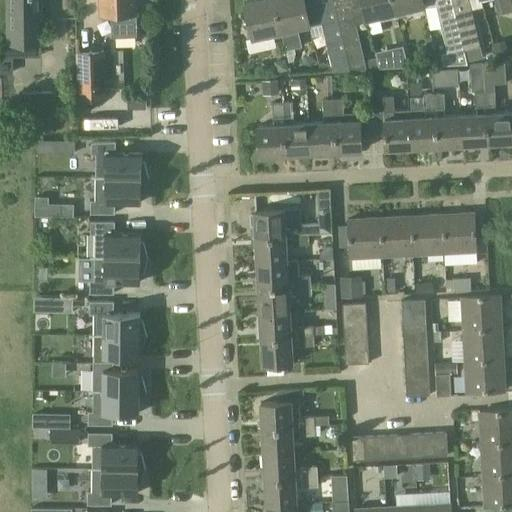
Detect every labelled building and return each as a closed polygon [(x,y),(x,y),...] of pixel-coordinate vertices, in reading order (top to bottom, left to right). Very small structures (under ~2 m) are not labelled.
[(41,43),(41,0),(6,0),(7,43),(41,43)] [(111,34),(136,33),(135,0),(99,0),(99,15),(111,15),(111,34)] [(282,34),(276,10),(265,13),(261,0),(250,0),(244,2),(252,37),(246,38),(249,51),(269,47),(267,38),(274,36),(282,34)] [(309,23),(303,0),(284,0),(286,8),(276,10),(282,34),(286,51),(301,47),(296,26),(309,23)] [(303,0),(309,23),(309,26),(321,23),(332,70),(350,69),(332,0),(330,0),(321,2),(320,0),(303,0)] [(332,0),(350,69),(367,68),(355,15),(365,13),(362,0),(332,0)] [(362,0),(365,13),(367,19),(379,16),(380,20),(397,16),(393,0),(362,0)] [(393,0),(397,16),(412,12),(411,8),(423,6),(421,0),(393,0)] [(421,0),(423,6),(423,7),(436,4),(447,52),(437,54),(440,64),(467,63),(463,48),(452,0),(421,0)] [(452,0),(463,48),(479,44),(468,0),(452,0)] [(493,0),(497,11),(511,7),(511,3),(511,0),(493,0)] [(379,67),(409,66),(404,44),(375,51),(379,67)] [(107,98),(106,49),(76,51),(77,99),(107,98)] [(482,62),(482,71),(483,89),(487,142),(511,140),(511,137),(510,111),(495,111),(493,84),(505,83),(503,61),(482,62)] [(482,71),(482,62),(471,63),(472,72),(482,71)] [(433,84),(441,84),(440,67),(432,67),(432,69),(433,84)] [(487,142),(483,89),(473,90),(474,112),(460,113),(462,143),(487,142)] [(462,143),(460,113),(444,114),(443,92),(434,93),(437,145),(462,143)] [(437,145),(434,93),(423,93),(424,115),(410,116),(411,146),(437,145)] [(411,146),(410,116),(394,117),(392,95),(382,96),(385,148),(411,146)] [(333,99),(335,150),(361,149),(359,119),(343,120),(342,98),(333,99)] [(335,150),(333,99),(321,99),(322,121),(309,122),(310,152),(335,150)] [(310,152),(309,122),(292,123),(291,101),(282,102),(285,153),(310,152)] [(285,153),(282,102),(271,102),(272,125),(256,126),(258,155),(285,153)] [(91,175),(91,176),(150,177),(150,176),(149,176),(145,161),(142,161),(142,152),(116,152),(116,140),(92,140),(92,153),(96,153),(96,175),(91,175)] [(150,177),(91,176),(91,177),(96,177),(95,199),(91,199),(91,212),(115,212),(115,201),(141,201),(141,192),(144,192),(149,177),(150,177)] [(33,198),(33,214),(72,215),(72,199),(33,198)] [(253,210),(255,235),(306,233),(331,231),(329,206),(317,207),(318,223),(296,224),(295,208),(253,210)] [(443,213),(444,251),(476,250),(474,212),(443,213)] [(444,251),(443,213),(411,215),(413,253),(444,251)] [(413,253),(411,215),(380,216),(381,254),(413,253)] [(381,254),(380,216),(348,218),(350,256),(381,254)] [(90,256),(149,257),(149,256),(148,256),(144,241),(141,241),(141,232),(115,232),(115,220),(91,220),(91,233),(95,233),(95,255),(90,255),(90,256)] [(306,243),(306,233),(255,235),(256,261),(286,259),(285,244),(306,243)] [(149,257),(90,256),(90,257),(95,257),(95,279),(90,279),(90,292),(114,292),(114,281),(140,281),(141,272),(144,272),(148,258),(149,258),(149,257)] [(256,261),(257,286),(309,283),(309,273),(287,275),(286,259),(256,261)] [(382,262),(383,290),(397,289),(396,262),(382,262)] [(340,275),(341,294),(364,294),(363,274),(340,275)] [(468,288),(468,276),(444,277),(445,288),(468,288)] [(324,306),(335,306),(335,281),(324,281),(324,306)] [(310,294),(309,283),(257,286),(259,312),(289,310),(288,295),(310,294)] [(462,327),(501,326),(499,294),(461,296),(462,327)] [(30,295),(30,310),(72,310),(72,295),(30,295)] [(401,312),(425,310),(424,298),(400,299),(401,312)] [(90,333),(90,334),(149,335),(149,334),(147,334),(143,320),(140,320),(140,312),(114,312),(114,301),(90,300),(90,313),(94,313),(94,333),(90,333)] [(342,315),(365,314),(364,301),(341,302),(342,315)] [(259,312),(260,337),(312,334),(312,324),(289,325),(289,310),(259,312)] [(425,310),(401,312),(402,323),(425,322),(425,310)] [(343,327),(366,325),(365,314),(342,315),(343,327)] [(402,335),(426,334),(425,322),(402,323),(402,335)] [(343,339),(366,337),(366,325),(343,327),(343,339)] [(502,357),(501,326),(462,327),(464,359),(502,357)] [(149,335),(90,334),(94,335),(94,362),(113,362),(113,356),(140,357),(140,349),(143,349),(147,335),(149,335)] [(313,344),(312,334),(260,337),(261,362),(291,361),(290,346),(313,344)] [(403,347),(427,346),(426,334),(402,335),(403,347)] [(344,350),(367,349),(366,337),(343,339),(344,350)] [(450,339),(451,358),(460,358),(459,338),(450,339)] [(404,359),(427,358),(427,346),(403,347),(404,359)] [(367,349),(344,350),(345,363),(368,362),(367,349)] [(504,389),(502,357),(464,359),(465,390),(504,389)] [(405,371),(428,370),(427,358),(404,359),(405,371)] [(89,390),(147,391),(147,390),(146,390),(142,376),(139,376),(139,369),(113,368),(113,362),(94,362),(93,389),(89,389),(89,390)] [(405,383),(429,382),(428,370),(405,371),(405,383)] [(429,382),(405,383),(406,395),(429,393),(429,382)] [(261,428),(314,425),(313,414),(300,414),(299,401),(304,401),(303,387),(277,389),(277,401),(259,402),(261,428)] [(147,391),(89,390),(93,391),(93,411),(89,410),(89,423),(113,424),(113,412),(139,412),(139,405),(142,405),(146,391),(147,391)] [(479,442),(511,440),(511,409),(478,411),(479,442)] [(32,410),(31,425),(48,426),(47,440),(77,441),(77,425),(69,425),(69,412),(32,410)] [(262,452),(293,450),(293,435),(314,434),(314,425),(261,428),(262,452)] [(88,467),(146,468),(146,467),(145,467),(141,452),(139,452),(139,443),(112,443),(113,432),(89,431),(88,444),(93,444),(92,467),(88,467)] [(434,432),(435,455),(447,454),(446,431),(434,432)] [(423,455),(422,432),(411,433),(412,456),(423,455)] [(435,455),(434,432),(422,432),(423,455),(435,455)] [(400,456),(399,433),(387,434),(389,457),(400,456)] [(412,456),(411,433),(399,433),(400,456),(412,456)] [(389,457),(387,434),(376,435),(377,457),(389,457)] [(365,458),(364,435),(350,436),(351,459),(365,458)] [(376,435),(364,435),(365,458),(377,457),(376,435)] [(511,440),(479,442),(480,474),(511,472),(511,440)] [(263,477),(316,474),(316,464),(294,465),(293,450),(262,452),(263,477)] [(409,476),(429,477),(429,463),(409,462),(409,476)] [(32,466),(31,494),(44,494),(45,466),(32,466)] [(146,469),(146,468),(88,467),(88,468),(92,468),(92,490),(88,490),(88,503),(112,504),(112,492),(138,492),(138,483),(141,483),(145,469),(146,469)] [(511,472),(480,474),(482,505),(511,503),(511,472)] [(331,474),(332,499),(349,498),(348,473),(331,474)] [(265,503),(296,501),(295,486),(317,484),(316,474),(263,477),(265,503)] [(332,499),(332,511),(349,511),(349,498),(332,499)] [(265,511),(296,511),(296,501),(265,503),(265,511)] [(449,511),(449,502),(417,503),(417,511),(449,511)] [(417,511),(417,503),(385,505),(385,511),(417,511)]
